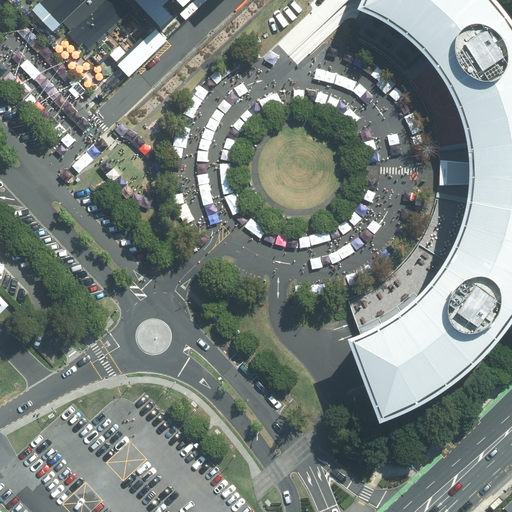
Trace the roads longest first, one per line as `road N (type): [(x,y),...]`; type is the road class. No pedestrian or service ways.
road 1 (unclassified): [(0,127),(160,304)]
road 2 (unclassified): [(292,511),(279,469),(185,365),(168,359)]
road 3 (unclassified): [(131,313),(0,160)]
road 4 (unclassified): [(183,328),(300,450)]
road 5 (unclassified): [(0,419),(127,348)]
road 6 (secondary): [(300,450),(370,493),(429,494)]
road 7 (unknown): [(146,0),(52,89)]
